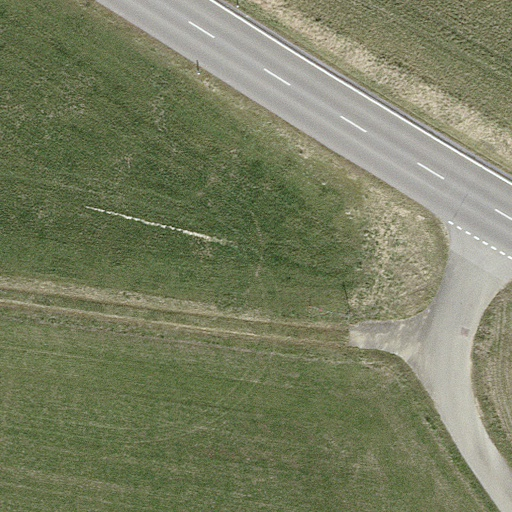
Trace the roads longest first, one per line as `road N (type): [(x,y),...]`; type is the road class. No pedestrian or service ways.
road 1 (track): [(439,340),(374,341),(0,294)]
road 2 (tertiary): [(156,0),(494,214)]
road 3 (unclassified): [(494,214),(439,340),(454,394),(511,489)]
